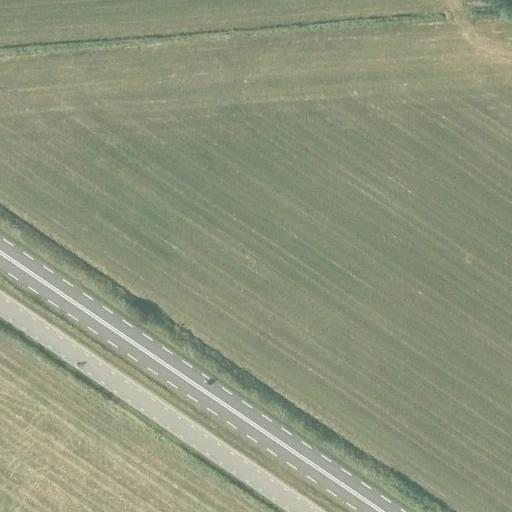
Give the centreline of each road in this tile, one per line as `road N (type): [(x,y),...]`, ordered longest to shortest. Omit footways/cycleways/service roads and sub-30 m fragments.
road 1 (primary): [(378,511),(0,254)]
road 2 (unclassified): [(303,511),(0,307)]
